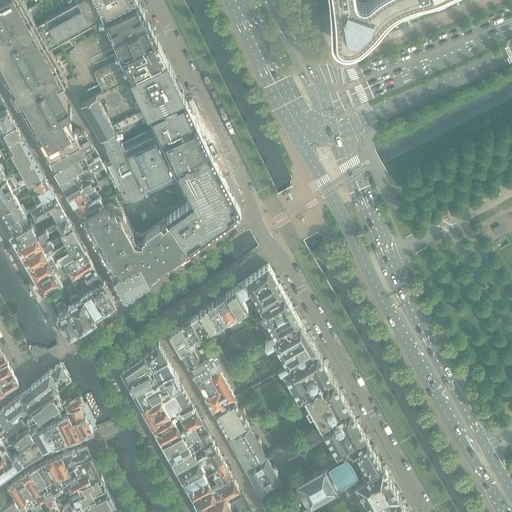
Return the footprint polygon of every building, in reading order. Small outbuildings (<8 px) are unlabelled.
[(89,25),(77,3),(68,8),(56,13),(45,20),(46,22),(37,28),(22,0),(0,0),(0,72),(40,144),(48,159),(88,136),(85,130),(78,128),(76,124),(69,113),(71,112),(71,110),(70,107),(68,106),(65,108),(63,105),(67,102),(66,101),(55,81),(59,79),(64,75),(58,65),(55,58),(48,48),(89,25)] [(75,0),(77,3),(89,25),(100,19),(134,0),(75,0)] [(156,38),(151,27),(147,18),(146,16),(138,0),(134,0),(100,19),(107,31),(116,48),(121,57),(156,38)] [(410,4),(417,2),(424,0),(329,0),(332,16),(333,19),(334,24),(334,32),(335,35),(337,39),(339,41),(342,44),(345,45),(349,46),(352,46),(356,45),(359,44),(369,36),(376,30),(384,21),(390,16),(396,11),(403,7),(410,4)] [(132,76),(166,58),(156,38),(121,57),(93,73),(103,92),(132,76)] [(210,151),(190,108),(166,58),(132,76),(133,77),(128,79),(143,109),(112,124),(96,95),(81,103),(101,138),(103,137),(108,146),(106,147),(112,160),(131,200),(178,177),(190,201),(210,206),(224,226),(239,215),(240,210),(210,151)] [(7,108),(7,107),(0,111),(0,133),(3,131),(16,124),(7,108)] [(0,137),(4,144),(22,134),(16,124),(3,131),(4,133),(0,134),(0,137)] [(29,148),(27,144),(22,134),(4,144),(5,147),(0,149),(0,153),(5,162),(29,148)] [(54,171),(88,151),(94,147),(88,137),(88,136),(48,159),(54,171)] [(12,175),(37,162),(34,157),(29,148),(5,162),(11,174),(12,175)] [(59,180),(93,160),(88,151),(54,171),(59,180)] [(65,189),(98,169),(104,166),(99,157),(93,160),(59,180),(65,189)] [(20,189),(27,185),(44,175),(42,171),(37,162),(12,175),(18,185),(20,189)] [(92,183),(99,179),(103,177),(98,169),(65,189),(69,197),(92,183)] [(89,196),(97,192),(94,187),(98,184),(101,189),(113,182),(109,173),(103,177),(99,179),(92,183),(69,197),(74,205),(89,196)] [(0,195),(11,189),(18,185),(12,175),(11,174),(6,176),(0,179),(0,195)] [(31,192),(48,182),(45,175),(44,175),(27,185),(31,192)] [(54,193),(51,187),(48,182),(31,192),(37,203),(54,193)] [(18,200),(11,189),(0,195),(0,206),(1,209),(18,200)] [(36,219),(51,210),(61,204),(54,193),(37,203),(29,208),(31,211),(36,219)] [(135,233),(113,193),(102,200),(79,214),(108,265),(134,251),(139,234),(135,233)] [(79,214),(102,200),(101,198),(100,195),(92,200),(89,196),(74,205),(79,214)] [(24,211),(18,200),(1,209),(7,220),(24,211)] [(224,226),(210,206),(190,201),(167,217),(174,228),(190,250),(224,226)] [(66,214),(61,204),(51,210),(57,220),(66,214)] [(29,219),(26,214),(31,211),(29,208),(24,211),(7,220),(13,231),(31,221),(32,220),(31,218),(29,219)] [(66,214),(57,220),(56,221),(63,234),(74,228),(66,214)] [(190,250),(174,228),(167,217),(159,222),(145,233),(142,235),(139,234),(134,251),(108,265),(119,285),(119,286),(124,293),(127,294),(138,286),(138,287),(141,284),(146,280),(147,280),(150,278),(190,250)] [(16,243),(37,232),(31,221),(13,231),(10,232),(16,243)] [(23,256),(61,235),(63,234),(56,221),(42,229),(37,232),(16,243),(23,256)] [(79,237),(74,228),(63,234),(61,235),(63,239),(67,244),(79,237)] [(53,253),(49,247),(63,239),(61,235),(23,256),(29,266),(53,253)] [(35,277),(65,260),(85,248),(79,237),(67,244),(53,253),(29,266),(35,277)] [(71,269),(91,257),(85,248),(65,260),(70,269),(71,269)] [(82,272),(94,264),(91,257),(71,269),(75,276),(82,272)] [(70,269),(65,260),(35,277),(42,290),(43,290),(44,290),(44,289),(60,280),(70,274),(73,278),(75,276),(71,269),(70,269)] [(274,274),(272,269),(268,263),(246,279),(250,288),(274,274)] [(116,302),(104,282),(94,264),(82,272),(87,281),(91,288),(105,310),(116,302)] [(285,293),(274,274),(250,288),(252,290),(260,306),(285,293)] [(252,290),(250,288),(246,279),(236,286),(242,298),(252,290)] [(248,309),(242,298),(236,286),(216,301),(228,321),(248,309)] [(105,310),(91,288),(84,292),(82,289),(78,291),(81,295),(94,317),(105,310)] [(94,317),(81,295),(79,296),(78,293),(70,298),(72,302),(68,305),(70,309),(74,315),(72,316),(80,330),(96,320),(94,317)] [(265,316),(291,303),(285,293),(260,306),(259,306),(265,316)] [(228,321),(216,301),(206,307),(219,330),(221,329),(219,326),(228,321)] [(291,303),(265,316),(255,323),(256,325),(253,327),(261,340),(263,338),(265,341),(276,335),(301,321),(291,303)] [(219,330),(206,307),(199,312),(210,331),(215,328),(217,331),(219,330)] [(80,330),(72,316),(74,315),(70,309),(57,316),(69,338),(80,330)] [(210,331),(199,312),(192,318),(202,335),(210,331)] [(202,335),(192,318),(182,324),(193,344),(194,344),(192,341),(202,335)] [(301,321),(276,335),(265,341),(264,342),(267,347),(273,343),(274,342),(286,362),(284,362),(277,366),(280,371),(282,370),(317,349),(310,336),(301,321)] [(193,344),(182,324),(170,333),(172,336),(171,337),(174,341),(175,341),(181,351),(193,344)] [(201,354),(210,349),(204,338),(194,344),(193,344),(181,351),(188,364),(202,356),(201,354)] [(127,379),(151,366),(167,357),(158,341),(139,356),(136,355),(129,360),(129,362),(121,368),(127,379)] [(229,362),(219,343),(217,344),(210,349),(201,354),(202,356),(188,364),(195,377),(197,380),(211,372),(219,368),(229,362)] [(334,379),(327,367),(324,361),(323,361),(317,349),(282,370),(299,399),(304,396),(334,379)] [(18,381),(5,356),(3,352),(0,353),(0,383),(4,390),(18,381)] [(173,368),(167,357),(151,366),(158,377),(173,368)] [(55,390),(72,380),(61,362),(31,385),(38,397),(41,400),(55,390)] [(133,390),(158,377),(151,366),(127,379),(133,390)] [(169,389),(181,383),(173,368),(158,377),(133,390),(141,404),(169,389)] [(236,396),(228,384),(219,368),(211,372),(219,386),(204,394),(212,408),(234,398),(236,396)] [(211,372),(197,380),(196,380),(204,394),(219,386),(211,372)] [(350,408),(343,396),(340,390),(334,379),(304,396),(309,406),(303,409),(304,412),(301,414),(302,416),(306,414),(307,417),(313,413),(320,425),(350,408)] [(191,401),(181,383),(169,389),(174,399),(176,403),(178,408),(191,401)] [(38,397),(31,385),(19,395),(27,406),(38,397)] [(174,399),(169,389),(141,404),(146,414),(174,399)] [(55,444),(40,418),(51,411),(63,402),(55,390),(41,400),(29,409),(20,416),(24,421),(28,427),(34,422),(49,446),(55,444)] [(85,414),(80,405),(84,403),(77,390),(63,402),(68,412),(80,434),(93,429),(91,424),(85,414)] [(29,409),(27,406),(19,395),(4,406),(14,421),(20,416),(29,409)] [(245,417),(246,413),(243,407),(239,406),(234,398),(212,408),(228,436),(243,428),(249,424),(245,417)] [(151,422),(178,408),(176,403),(174,399),(146,414),(150,420),(151,422)] [(173,417),(178,414),(180,417),(196,409),(192,401),(191,401),(178,408),(151,422),(155,430),(175,420),(173,417)] [(0,430),(14,421),(4,406),(0,409),(0,430)] [(80,434),(68,412),(61,415),(62,414),(62,413),(59,408),(52,413),(68,439),(80,434)] [(366,437),(359,425),(360,424),(358,422),(357,419),(356,419),(350,408),(320,425),(326,435),(323,436),(325,439),(322,441),(323,444),(327,442),(328,445),(330,443),(337,454),(349,447),(366,437)] [(175,420),(155,430),(162,442),(194,425),(199,434),(200,435),(208,431),(196,409),(180,417),(181,418),(180,418),(185,427),(180,429),(175,420)] [(68,439),(52,413),(51,411),(40,418),(55,444),(68,439)] [(0,447),(20,433),(19,432),(16,428),(24,421),(20,416),(14,421),(0,430),(0,447)] [(49,446),(34,422),(28,427),(42,448),(42,449),(49,446)] [(262,441),(260,438),(256,436),(249,424),(243,428),(249,438),(234,446),(239,455),(254,447),(259,457),(265,453),(261,445),(262,441)] [(167,452),(199,434),(194,425),(162,442),(167,452)] [(17,450),(31,440),(38,450),(42,448),(28,427),(20,433),(0,447),(0,462),(5,459),(17,450)] [(249,438),(243,428),(228,436),(234,446),(249,438)] [(172,459),(212,439),(208,431),(200,435),(199,434),(167,452),(172,459)] [(375,452),(366,437),(349,447),(353,454),(356,452),(364,467),(361,469),(365,476),(383,467),(383,466),(375,452)] [(176,467),(216,445),(212,439),(172,459),(176,467)] [(38,450),(31,440),(17,450),(24,459),(38,450)] [(91,454),(90,453),(86,445),(68,451),(74,463),(91,454)] [(201,461),(205,459),(207,464),(222,456),(216,445),(176,467),(182,477),(203,466),(201,461)] [(259,457),(254,447),(239,455),(244,465),(259,457)] [(11,469),(24,459),(17,450),(5,459),(11,469)] [(70,465),(74,463),(68,451),(60,454),(54,456),(66,477),(69,476),(67,472),(71,470),(69,468),(71,467),(70,465)] [(283,484),(277,474),(278,470),(276,466),(272,465),(265,453),(259,457),(244,465),(261,496),(262,496),(261,496),(262,496),(283,484)] [(82,467),(94,461),(91,454),(74,463),(70,465),(71,467),(75,473),(83,468),(82,467)] [(338,484),(338,483),(338,482),(339,483),(343,482),(347,480),(350,478),(354,475),(358,473),(356,468),(354,464),(352,461),(350,457),(347,454),(342,455),(339,457),(335,459),(332,461),(328,464),(328,466),(327,465),(326,466),(325,464),(295,480),(297,483),(298,483),(298,485),(306,500),(307,501),(309,504),(338,488),(336,485),(338,484)] [(66,477),(54,456),(44,460),(59,484),(63,481),(59,474),(61,473),(63,475),(65,478),(66,477)] [(187,487),(206,477),(203,471),(210,468),(211,470),(214,468),(216,471),(227,465),(222,456),(207,464),(208,466),(204,468),(203,466),(182,477),(187,487)] [(0,477),(11,469),(5,459),(0,462),(0,477)] [(59,484),(44,460),(36,465),(55,494),(63,489),(59,484)] [(85,481),(100,473),(95,463),(94,461),(82,467),(83,468),(75,473),(69,476),(66,477),(65,478),(66,479),(65,480),(66,480),(71,488),(77,484),(84,479),(85,481)] [(55,494),(36,465),(29,470),(47,498),(53,495),(55,494)] [(227,465),(216,471),(217,472),(214,474),(219,482),(233,475),(227,465)] [(314,511),(315,511),(322,511),(327,508),(326,504),(327,503),(327,504),(332,502),(332,503),(337,500),(336,500),(337,500),(340,503),(349,496),(347,492),(348,491),(348,492),(349,492),(354,501),(350,502),(354,509),(358,507),(360,511),(368,511),(399,496),(388,475),(385,471),(386,471),(385,471),(386,471),(383,466),(383,467),(365,476),(355,481),(307,509),(303,511),(300,511),(314,511)] [(47,498),(29,470),(22,475),(31,491),(36,497),(39,501),(47,498)] [(107,487),(100,473),(85,481),(84,479),(77,484),(80,489),(79,490),(79,491),(79,492),(79,493),(84,499),(85,499),(107,487)] [(36,497),(31,491),(22,475),(14,480),(32,506),(29,502),(36,497)] [(230,503),(225,495),(239,487),(233,475),(219,482),(211,486),(193,497),(201,511),(213,511),(227,505),(230,503)] [(193,497),(211,486),(208,481),(206,478),(207,478),(206,477),(187,487),(193,497)] [(32,506),(14,480),(7,485),(9,487),(14,496),(23,510),(32,506)] [(107,486),(107,487),(85,499),(93,511),(114,502),(107,486)] [(14,496),(9,487),(5,490),(5,498),(8,502),(14,496)] [(92,511),(93,511),(85,499),(84,499),(79,493),(72,498),(75,504),(78,502),(83,511),(92,511)] [(62,511),(58,504),(56,500),(53,495),(47,498),(39,501),(45,511),(62,511)] [(0,511),(18,511),(23,510),(14,496),(8,502),(0,507),(0,511)] [(244,496),(233,501),(239,511),(250,505),(244,496)] [(408,511),(405,505),(402,500),(402,501),(399,496),(368,511),(408,511)] [(45,511),(39,501),(32,506),(23,510),(23,511),(45,511)] [(75,511),(72,506),(70,501),(63,505),(62,507),(64,511),(75,511)] [(83,511),(78,502),(75,504),(72,506),(75,511),(83,511)]
